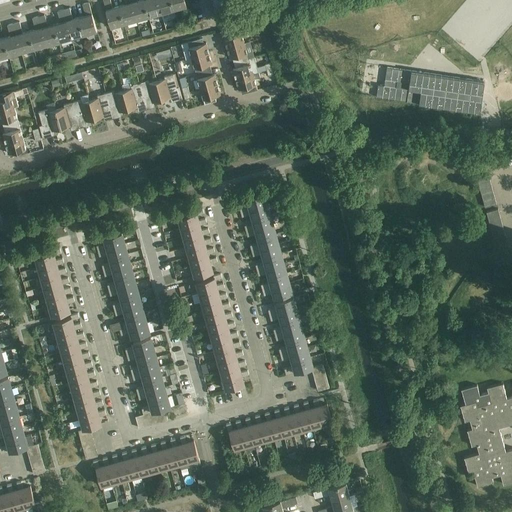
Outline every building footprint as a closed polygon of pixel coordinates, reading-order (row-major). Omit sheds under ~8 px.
[(125,26),(119,6),(113,8),(110,0),(103,0),(111,27),(122,24),(123,27),(125,26)] [(137,20),(131,0),(124,0),(126,4),(119,6),(125,26),(127,26),(126,23),(137,20)] [(150,19),(144,0),(140,0),(138,1),(137,0),(131,0),(137,20),(147,17),(148,20),(150,19)] [(162,13),(158,0),(144,0),(150,19),(152,18),(152,16),(162,13)] [(175,12),(171,0),(158,0),(162,13),(172,10),(173,13),(175,12)] [(187,6),(185,0),(171,0),(175,12),(177,12),(176,9),(187,6)] [(97,31),(89,2),(82,4),(85,15),(79,17),(84,38),(86,37),(85,34),(97,31)] [(227,10),(226,4),(214,8),(216,14),(227,10)] [(84,38),(79,17),(73,18),(70,8),(64,9),(72,38),(82,35),(83,38),(84,38)] [(72,38),(64,9),(58,11),(61,22),(54,23),(60,44),(62,44),(61,41),(72,38)] [(229,16),(227,10),(216,14),(217,19),(229,16)] [(60,44),(54,23),(48,25),(45,15),(39,16),(47,45),(57,42),(58,45),(60,44)] [(47,45),(39,16),(32,18),(35,29),(29,30),(35,51),(37,51),(36,48),(47,45)] [(35,51),(29,30),(23,32),(20,22),(13,23),(21,52),(33,49),(33,52),(35,51)] [(21,52),(13,23),(7,25),(10,36),(4,37),(10,58),(12,58),(11,55),(21,52)] [(245,43),(240,27),(228,31),(230,36),(225,38),(227,48),(245,43)] [(10,58),(4,37),(0,38),(0,58),(7,56),(8,59),(10,58)] [(201,44),(200,39),(182,44),(186,59),(192,58),(209,53),(206,43),(201,44)] [(249,58),(245,43),(227,48),(230,58),(235,56),(237,62),(249,58)] [(209,53),(192,58),(196,73),(208,70),(207,64),(212,63),(209,53)] [(64,59),(66,64),(75,60),(73,55),(64,59)] [(255,57),(249,58),(237,62),(238,67),(233,69),(236,79),(253,74),(259,72),(255,57)] [(274,74),(271,63),(265,64),(269,76),(274,74)] [(366,83),(364,95),(480,112),(485,82),(375,65),(372,84),(366,83)] [(218,84),(216,75),(215,74),(210,75),(208,70),(196,73),(201,89),(218,84)] [(82,72),(65,76),(67,82),(84,78),(82,72)] [(165,79),(157,81),(162,100),(172,97),(171,95),(173,94),(175,101),(182,98),(179,87),(177,87),(174,74),(164,76),(165,79)] [(258,89),(253,74),(236,79),(239,89),(244,87),(246,93),(258,89)] [(68,91),(76,89),(74,81),(66,83),(68,91)] [(162,100),(157,81),(149,83),(148,81),(140,83),(147,109),(152,107),(150,100),(152,100),(153,103),(162,100)] [(142,110),(147,109),(140,83),(131,86),(132,88),(124,90),(129,109),(138,107),(137,104),(140,103),(142,110)] [(221,94),(218,84),(201,89),(205,105),(217,101),(215,96),(221,94)] [(511,85),(494,90),(502,120),(511,117),(511,85)] [(182,87),(185,99),(191,97),(188,86),(182,87)] [(129,109),(124,90),(115,93),(115,90),(106,93),(113,118),(119,117),(117,110),(119,109),(120,112),(129,109)] [(19,106),(15,91),(0,94),(0,111),(15,108),(19,106)] [(108,119),(113,118),(106,93),(98,95),(98,98),(90,100),(95,119),(105,116),(104,113),(106,113),(108,119)] [(95,119),(90,100),(82,102),(81,100),(73,102),(80,127),(85,126),(83,119),(85,119),(86,121),(95,119)] [(74,129),(80,127),(73,102),(64,105),(65,107),(57,109),(62,128),(71,126),(70,123),(73,122),(74,129)] [(19,123),(15,108),(0,111),(0,121),(0,123),(6,121),(7,126),(19,123)] [(62,128),(57,109),(48,111),(48,109),(39,112),(42,125),(40,126),(43,138),(51,135),(50,129),(52,128),(53,131),(62,128)] [(23,138),(19,123),(7,126),(8,132),(3,133),(6,143),(23,138)] [(36,141),(42,140),(39,128),(33,130),(36,141)] [(28,154),(23,138),(6,143),(9,153),(21,150),(22,156),(28,154)] [(490,181),(489,175),(477,178),(479,184),(490,181)] [(492,187),(490,181),(479,184),(481,190),(492,187)] [(494,193),(492,187),(481,190),(482,196),(494,193)] [(239,206),(241,211),(268,204),(265,193),(248,198),(249,203),(239,206)] [(495,198),(494,193),(482,196),(484,202),(495,198)] [(497,204),(495,198),(484,202),(485,207),(497,204)] [(271,213),(268,204),(241,211),(242,216),(252,214),(253,219),(271,213)] [(198,216),(204,214),(203,209),(196,211),(196,213),(179,217),(182,228),(200,223),(199,220),(198,216)] [(500,215),(498,209),(487,212),(488,218),(500,215)] [(273,223),(271,213),(253,219),(254,223),(245,225),(246,231),(273,223)] [(502,220),(500,215),(488,218),(490,224),(502,220)] [(200,225),(207,223),(206,219),(199,220),(200,223),(182,228),(184,238),(202,232),(202,230),(200,225)] [(503,226),(502,220),(490,224),(492,229),(503,226)] [(276,233),(273,224),(273,223),(246,231),(248,236),(257,233),(259,238),(276,233)] [(505,232),(503,226),(492,229),(493,235),(505,232)] [(203,235),(210,233),(208,228),(202,230),(202,232),(184,238),(187,247),(205,242),(204,240),(203,235)] [(506,238),(505,232),(493,235),(495,241),(506,238)] [(126,244),(123,233),(105,238),(106,243),(97,245),(98,251),(126,244)] [(279,243),(276,233),(259,238),(260,242),(250,245),(252,250),(279,243)] [(206,244),(212,243),(211,238),(204,240),(205,242),(187,247),(190,257),(208,252),(207,249),(206,244)] [(282,253),(279,243),(252,250),(253,256),(263,253),(264,258),(282,253)] [(128,254),(126,244),(98,251),(100,256),(109,254),(110,258),(128,254)] [(208,254),(215,252),(214,248),(207,249),(208,252),(190,257),(192,266),(211,261),(210,259),(208,254)] [(55,255),(61,253),(60,249),(53,251),(53,252),(36,257),(39,267),(57,263),(56,260),(55,255)] [(284,263),(282,253),(264,258),(265,262),(256,265),(257,270),(284,263)] [(131,263),(128,254),(110,258),(112,263),(102,265),(104,271),(131,263)] [(211,264),(216,263),(218,262),(216,257),(210,259),(211,261),(192,266),(195,276),(213,271),(211,264)] [(58,265),(64,263),(63,258),(56,260),(57,263),(39,267),(42,277),(60,272),(59,270),(58,265)] [(134,273),(131,263),(104,271),(105,276),(115,274),(116,278),(134,273)] [(287,272),(284,263),(257,270),(259,275),(268,273),(270,277),(287,272)] [(60,275),(67,273),(66,268),(59,270),(60,272),(42,277),(44,287),(62,282),(62,279),(60,275)] [(290,282),(287,272),(270,277),(271,282),(261,284),(263,290),(290,282)] [(136,283),(134,273),(116,278),(117,282),(108,285),(109,290),(136,283)] [(217,285),(216,280),(215,280),(222,278),(221,273),(214,276),(214,277),(197,282),(199,292),(218,287),(217,285)] [(63,284),(70,282),(68,278),(62,279),(62,282),(44,287),(47,297),(65,292),(65,289),(63,284)] [(292,293),(290,282),(263,290),(264,295),(274,292),(275,298),(292,293)] [(139,293),(136,283),(109,290),(111,296),(120,293),(121,298),(139,293)] [(218,290),(225,288),(223,283),(217,285),(218,287),(199,292),(202,302),(220,297),(220,295),(218,290)] [(66,294),(72,292),(71,287),(65,289),(65,292),(47,297),(50,306),(68,302),(67,299),(66,294)] [(142,303),(139,293),(121,298),(122,302),(113,304),(114,310),(142,303)] [(221,299),(228,297),(226,293),(220,295),(220,297),(202,302),(205,312),(223,307),(222,304),(221,299)] [(68,303),(75,302),(74,297),(67,299),(68,302),(50,306),(52,316),(71,311),(68,303)] [(296,307),(294,297),(276,302),(278,307),(268,309),(270,315),(296,307)] [(224,309),(230,307),(229,302),(222,304),(223,307),(205,312),(208,321),(226,316),(225,314),(224,309)] [(144,313),(142,303),(114,310),(116,315),(125,313),(127,318),(144,313)] [(299,317),(296,307),(270,315),(271,320),(281,317),(282,322),(299,317)] [(226,319),(233,317),(232,312),(225,314),(226,316),(208,321),(210,331),(216,329),(229,326),(228,323),(226,319)] [(73,320),(79,318),(78,313),(71,315),(71,317),(54,322),(57,332),(75,327),(74,325),(73,320)] [(127,318),(128,322),(128,323),(125,324),(122,321),(110,324),(112,332),(120,330),(147,323),(144,313),(127,318)] [(302,327),(299,317),(282,322),(283,326),(274,329),(275,335),(302,327)] [(229,328),(236,326),(234,322),(228,323),(229,326),(216,329),(210,331),(213,341),(216,340),(231,336),(231,333),(229,328)] [(76,329),(82,327),(81,323),(74,325),(75,327),(57,332),(60,342),(78,337),(77,334),(76,329)] [(150,332),(147,323),(120,330),(121,335),(131,332),(132,337),(150,332)] [(305,337),(302,327),(275,335),(277,340),(286,337),(287,341),(305,337)] [(232,338),(238,336),(237,332),(231,333),(231,336),(216,340),(213,341),(216,350),(234,345),(233,343),(232,338)] [(78,339),(85,337),(84,333),(77,334),(78,337),(60,342),(62,351),(81,346),(80,344),(78,339)] [(154,347),(151,337),(133,342),(135,347),(125,349),(127,355),(154,347)] [(307,347),(305,337),(287,341),(289,346),(279,349),(281,354),(307,347)] [(235,348),(241,346),(240,341),(233,343),(234,345),(216,350),(218,360),(237,355),(236,353),(235,348)] [(81,349),(88,347),(86,342),(80,344),(81,346),(62,351),(65,361),(83,356),(82,354),(81,349)] [(156,357),(154,347),(127,355),(128,360),(138,357),(139,362),(156,357)] [(310,357),(307,347),(281,354),(282,359),(292,357),(293,362),(310,357)] [(237,357),(244,355),(242,351),(236,353),(237,355),(218,360),(221,370),(239,365),(239,362),(237,357)] [(84,358),(90,357),(89,352),(82,354),(83,356),(65,361),(68,371),(86,366),(85,363),(84,358)] [(159,367),(156,357),(139,362),(140,366),(131,369),(132,374),(159,367)] [(313,367),(310,357),(293,362),(294,366),(285,369),(286,374),(296,371),(296,372),(312,367),(313,367)] [(86,368),(93,366),(92,361),(85,363),(86,366),(68,371),(70,381),(89,375),(88,373),(86,368)] [(240,367),(246,365),(245,361),(239,362),(239,365),(221,370),(224,379),(242,374),(241,372),(240,367)] [(323,364),(313,367),(312,367),(313,373),(325,370),(323,364)] [(162,376),(159,367),(132,374),(134,380),(143,377),(144,381),(162,376)] [(243,377),(249,375),(248,370),(241,372),(242,374),(224,379),(226,389),(245,384),(243,377)] [(327,376),(325,370),(313,373),(315,379),(327,376)] [(89,378),(96,376),(94,371),(88,373),(89,375),(70,381),(73,390),(91,385),(91,383),(89,378)] [(165,386),(162,376),(144,381),(145,386),(136,388),(138,394),(165,386)] [(328,382),(327,376),(315,379),(317,385),(328,382)] [(0,390),(11,387),(9,377),(0,378),(0,390)] [(92,387),(98,385),(97,381),(91,383),(91,385),(73,390),(76,400),(94,395),(93,392),(92,387)] [(330,387),(328,382),(317,385),(318,391),(330,387)] [(511,396),(506,399),(502,383),(487,387),(488,393),(480,395),(477,385),(472,386),(461,389),(465,404),(461,405),(465,421),(470,419),(473,428),(468,430),(472,445),(477,444),(479,453),(465,457),(469,473),(474,471),(478,486),(494,481),(493,477),(501,474),(503,479),(504,484),(511,481),(511,449),(506,451),(500,427),(511,423),(511,396)] [(167,396),(165,386),(138,394),(139,399),(149,397),(150,401),(167,396)] [(0,400),(14,397),(11,387),(0,390),(0,400)] [(94,397),(101,395),(100,390),(93,392),(94,395),(76,400),(78,409),(97,404),(96,402),(94,397)] [(170,407),(167,396),(150,401),(151,406),(142,408),(143,414),(147,413),(153,411),(159,410),(164,408),(170,407)] [(0,411),(17,407),(14,397),(0,400),(0,411)] [(332,421),(327,403),(320,405),(318,399),(313,400),(315,407),(318,406),(323,424),(332,421)] [(97,406),(104,405),(102,400),(96,402),(97,404),(78,409),(81,419),(99,414),(98,412),(97,406)] [(318,406),(315,407),(310,408),(308,402),(304,403),(306,409),(308,409),(313,427),(323,424),(318,406)] [(308,409),(306,409),(301,411),(299,404),(294,406),(296,412),(298,411),(303,429),(313,427),(308,409)] [(20,417),(17,407),(0,411),(0,417),(1,417),(2,421),(20,417)] [(298,411),(296,412),(291,413),(289,407),(285,408),(286,415),(289,414),(294,432),(303,429),(298,411)] [(168,420),(164,408),(159,410),(162,421),(168,420)] [(100,416),(106,415),(105,410),(98,412),(99,414),(81,419),(83,429),(90,427),(102,424),(100,416)] [(162,421),(159,410),(153,411),(156,423),(162,421)] [(289,414),(286,415),(281,416),(279,410),(275,411),(277,418),(279,417),(284,435),(294,432),(289,414)] [(156,423),(153,411),(147,413),(150,425),(156,423)] [(279,417),(277,418),(272,419),(270,412),(265,414),(267,420),(270,420),(274,437),(284,435),(279,417)] [(147,413),(143,414),(141,415),(145,426),(150,425),(147,413)] [(145,426),(141,415),(136,416),(139,428),(145,426)] [(270,420),(267,420),(262,422),(260,415),(255,416),(257,423),(260,422),(265,440),(274,437),(270,420)] [(0,432),(22,426),(20,417),(2,421),(3,426),(0,426),(0,432)] [(260,422),(257,423),(252,424),(250,418),(246,419),(248,425),(250,425),(255,443),(265,440),(260,422)] [(250,425),(248,425),(242,427),(241,420),(236,422),(238,428),(240,428),(246,445),(255,443),(250,425)] [(240,428),(238,428),(233,430),(231,423),(226,424),(228,432),(230,431),(235,448),(246,445),(240,428)] [(25,436),(22,426),(0,432),(0,438),(6,436),(8,441),(25,436)] [(92,433),(90,427),(83,429),(78,430),(80,436),(92,433)] [(93,439),(92,433),(80,436),(82,442),(93,439)] [(28,447),(25,436),(8,441),(9,446),(0,447),(0,450),(1,453),(10,451),(11,451),(26,447),(28,447)] [(199,458),(193,438),(186,441),(185,436),(180,437),(181,442),(184,441),(189,461),(199,458)] [(184,441),(181,442),(176,443),(175,438),(170,440),(172,444),(174,444),(179,464),(189,461),(184,441)] [(83,448),(95,444),(93,439),(82,442),(83,448)] [(174,444),(172,444),(167,446),(165,441),(161,442),(162,447),(164,446),(170,466),(179,464),(174,444)] [(40,449),(38,444),(28,447),(26,447),(28,452),(40,449)] [(96,450),(95,444),(83,448),(85,453),(96,450)] [(164,446),(162,447),(157,448),(156,444),(151,445),(152,450),(155,449),(160,469),(170,466),(164,446)] [(155,449),(152,450),(147,451),(146,447),(141,448),(142,452),(144,452),(150,472),(160,469),(155,449)] [(41,455),(40,449),(28,452),(29,458),(41,455)] [(144,452),(142,452),(138,454),(136,449),(132,451),(133,455),(135,454),(141,474),(150,472),(144,452)] [(86,459),(98,456),(96,450),(85,453),(86,459)] [(135,454),(133,455),(128,456),(127,452),(122,453),(123,458),(125,457),(131,477),(141,474),(135,454)] [(43,460),(41,455),(29,458),(31,463),(43,460)] [(125,457),(123,458),(118,459),(117,455),(112,456),(114,460),(116,460),(122,480),(131,477),(125,457)] [(116,460),(114,460),(109,462),(108,457),(103,459),(104,463),(106,463),(112,483),(122,480),(116,460)] [(44,465),(43,460),(31,463),(32,469),(44,465)] [(106,463),(104,463),(99,465),(98,460),(93,461),(95,466),(96,465),(102,485),(112,483),(106,463)] [(46,471),(44,465),(32,469),(34,474),(46,471)] [(26,507),(32,506),(33,511),(42,511),(40,503),(36,505),(31,486),(23,488),(22,482),(17,483),(18,488),(20,487),(26,507)] [(350,495),(346,483),(314,492),(315,498),(331,494),(333,500),(350,495)] [(20,487),(18,488),(13,489),(12,484),(7,485),(8,490),(10,489),(16,510),(26,507),(20,487)] [(10,489),(8,490),(3,491),(2,487),(0,487),(0,492),(1,492),(6,511),(8,511),(16,510),(10,489)] [(336,511),(353,507),(350,495),(333,500),(334,506),(319,510),(319,511),(336,511)] [(298,503),(297,497),(264,506),(265,511),(283,511),(283,507),(298,503)]
